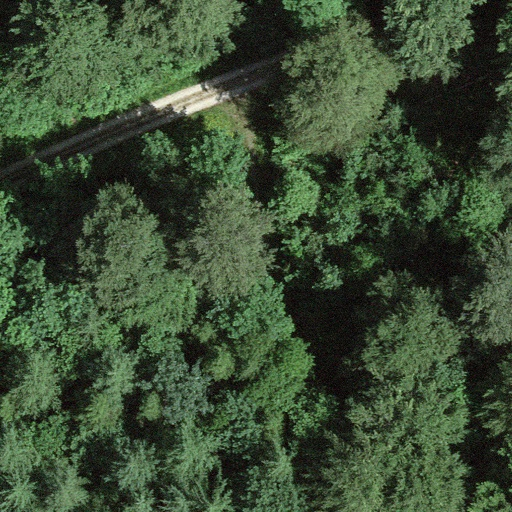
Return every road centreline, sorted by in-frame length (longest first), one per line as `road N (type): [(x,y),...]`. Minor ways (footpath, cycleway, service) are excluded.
road 1 (track): [(441,0),(233,78),(0,197)]
road 2 (track): [(233,78),(314,511)]
